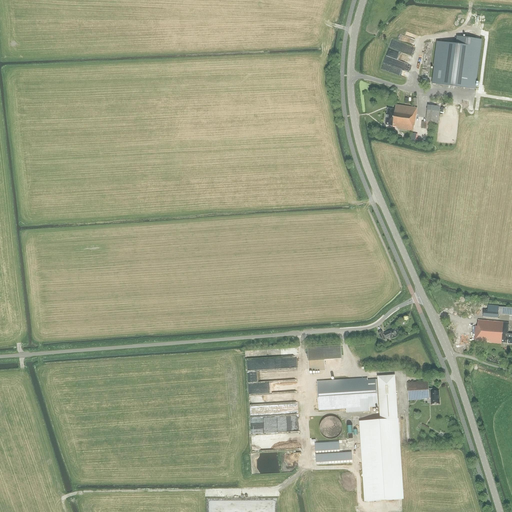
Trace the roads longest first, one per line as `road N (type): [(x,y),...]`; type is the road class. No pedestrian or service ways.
road 1 (unclassified): [(0,356),(367,328),(422,296)]
road 2 (secondary): [(422,296),(356,133),(350,71),(363,0)]
road 3 (track): [(63,497),(270,489),(310,467),(359,467)]
road 4 (secondary): [(500,511),(422,296)]
road 5 (track): [(361,499),(355,414),(302,415),(306,468)]
